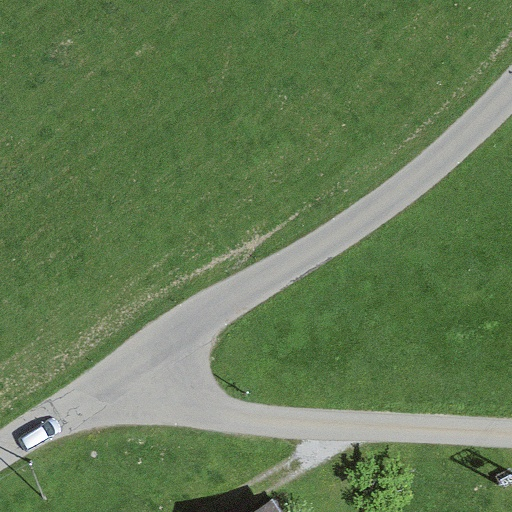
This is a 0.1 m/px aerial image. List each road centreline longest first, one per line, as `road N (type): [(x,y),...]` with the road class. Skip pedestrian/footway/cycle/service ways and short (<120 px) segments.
road 1 (unclassified): [(511,83),(441,158),(104,377)]
road 2 (unclassified): [(104,377),(226,415),(511,433)]
road 3 (unclassified): [(104,377),(0,443)]
